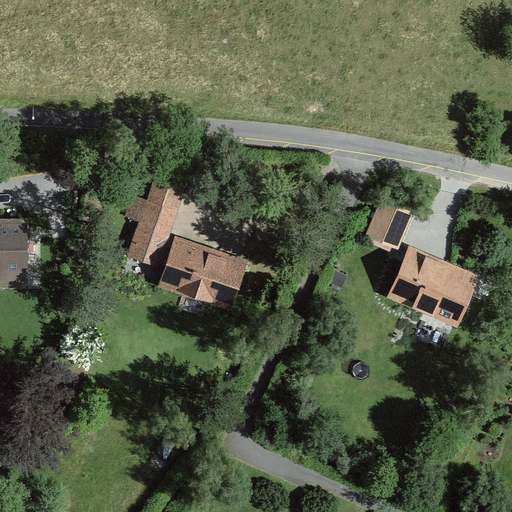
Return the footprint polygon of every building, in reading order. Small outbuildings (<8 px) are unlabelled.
[(137,220),(131,240),(166,251),(180,210),(132,194),(127,215),(137,220)] [(387,197),(373,232),(403,244),(420,211),(387,197)] [(28,219),(0,219),(0,279),(28,279),(28,219)] [(247,264),(178,240),(162,287),(231,311),(247,264)] [(481,280),(413,248),(390,298),(458,330),(481,280)]
